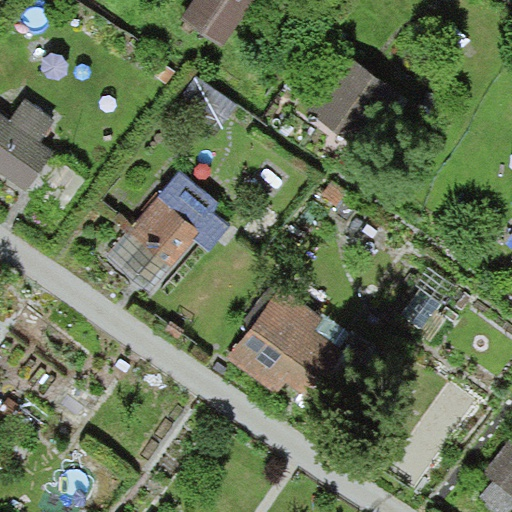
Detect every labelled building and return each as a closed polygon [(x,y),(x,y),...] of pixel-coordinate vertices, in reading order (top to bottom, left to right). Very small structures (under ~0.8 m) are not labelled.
[(246,0),(186,0),(176,17),(218,44),(246,0)] [(399,95),(341,53),(304,104),(362,146),(399,95)] [(5,124),(0,120),(0,172),(57,210),(82,171),(38,142),(53,120),(22,99),(5,124)] [(223,218),(178,175),(107,249),(152,292),(223,218)] [(511,255),(511,223),(497,245),(511,255)] [(322,319),(275,285),(225,353),(284,397),(295,381),(312,394),(343,353),(313,331),(322,319)]
